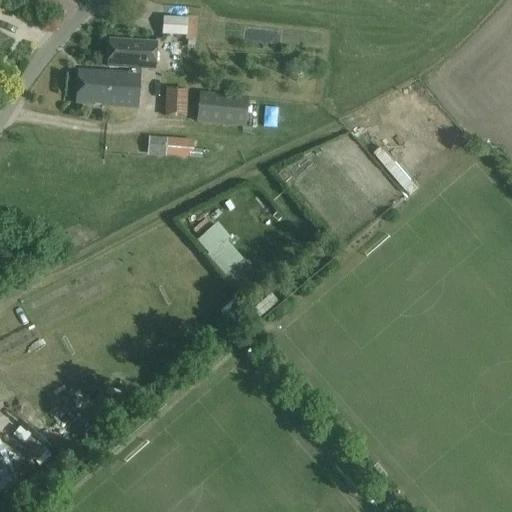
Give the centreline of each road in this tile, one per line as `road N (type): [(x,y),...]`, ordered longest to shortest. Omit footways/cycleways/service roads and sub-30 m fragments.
road 1 (track): [(344,122),(0,299)]
road 2 (residential): [(0,119),(97,0)]
